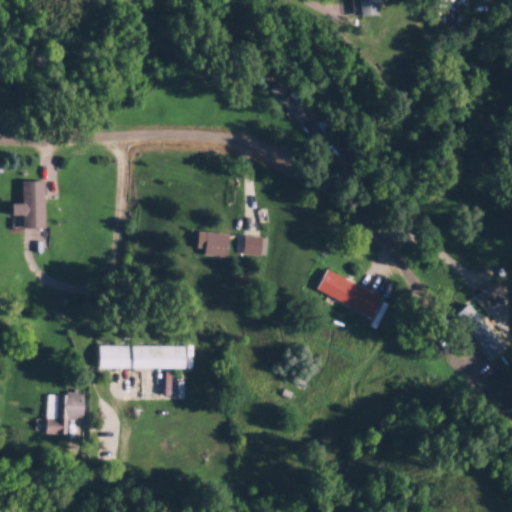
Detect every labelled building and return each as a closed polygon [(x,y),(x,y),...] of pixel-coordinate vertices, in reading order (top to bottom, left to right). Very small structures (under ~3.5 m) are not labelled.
[(359,0),(359,14),(377,14),(377,0),(359,0)] [(270,90),(303,124),(313,114),(279,80),(270,90)] [(23,201),(12,201),(12,214),(23,214),(23,226),(45,226),(45,180),(23,180),(23,201)] [(229,231),(206,231),(206,254),(229,254),(229,231)] [(260,253),(260,235),(243,235),(243,253),(260,253)] [(374,315),(383,295),(325,268),(316,288),(374,315)] [(97,344),(97,368),(185,368),(185,344),(97,344)] [(45,392),(45,419),(36,419),(36,432),(81,432),(81,392),(45,392)]
